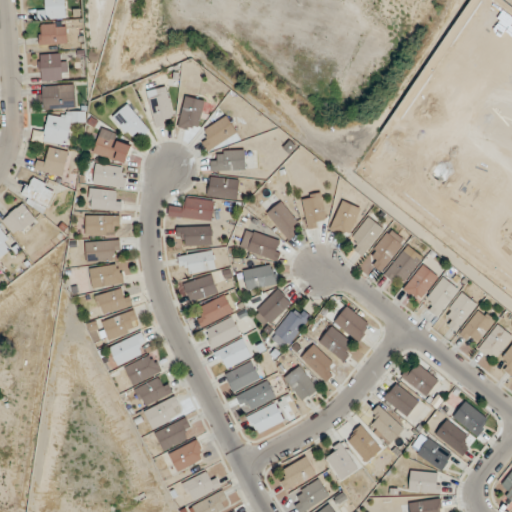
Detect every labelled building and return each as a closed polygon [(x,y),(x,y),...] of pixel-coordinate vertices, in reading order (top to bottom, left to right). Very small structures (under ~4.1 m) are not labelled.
[(37,20),(65,20),(64,0),(45,0),(46,9),(37,9),(37,20)] [(67,45),(66,24),(39,25),(40,45),(67,45)] [(65,55),(41,55),(41,80),(65,80),(65,55)] [(41,86),(41,108),(75,108),(75,86),(41,86)] [(176,121),(164,91),(146,98),(158,128),(176,121)] [(198,132),(204,100),(184,96),(178,128),(198,132)] [(133,142),(149,130),(128,102),(112,114),(133,142)] [(69,142),(68,123),(85,123),(84,112),(64,112),(64,116),(45,117),(46,142),(69,142)] [(238,131),(227,116),(198,136),(209,151),(238,131)] [(132,146),(116,140),(118,135),(101,128),(93,152),(126,163),(132,146)] [(45,159),(38,157),(35,169),(61,177),(68,153),(48,147),(45,159)] [(245,171),(245,151),(213,151),(213,171),(245,171)] [(127,168),(95,164),(93,184),(124,188),(127,168)] [(42,213),(56,191),(33,177),(19,199),(42,213)] [(238,180),(209,178),(208,198),(238,200),(238,180)] [(121,190),(90,190),(90,210),(121,211),(121,190)] [(301,197),(307,229),(327,225),(321,193),(301,197)] [(168,217),(212,221),(214,202),(184,199),(183,208),(169,206),(168,217)] [(300,232),(285,201),(268,210),(283,241),(300,232)] [(329,231),(347,238),(359,208),(342,201),(329,231)] [(2,221),(18,237),(36,220),(20,204),(2,221)] [(85,216),(85,236),(114,236),(114,227),(120,227),(120,216),(85,216)] [(362,255),(384,230),(369,216),(347,242),(362,255)] [(184,246),(211,246),(211,227),(175,227),(175,238),(184,238),(184,246)] [(0,257),(14,245),(0,228),(0,257)] [(404,240),(389,229),(366,261),(381,272),(404,240)] [(246,251),(276,260),(282,241),(252,232),(246,251)] [(86,241),(86,261),(120,261),(120,241),(86,241)] [(419,260),(403,249),(384,275),(400,287),(419,260)] [(182,274),(216,269),(213,251),(180,256),(182,274)] [(273,264),(243,271),(247,291),(277,284),(273,264)] [(438,277),(423,264),(402,289),(417,302),(438,277)] [(124,284),(122,265),(90,268),(92,287),(124,284)] [(218,292),(211,274),(183,284),(190,302),(218,292)] [(436,317),(458,290),(443,278),(421,305),(436,317)] [(132,307),(127,288),(96,296),(101,315),(132,307)] [(476,303),(461,293),(441,322),(457,333),(476,303)] [(204,313),(197,316),(201,326),(233,312),(225,295),(200,306),(204,313)] [(311,318),(297,306),(270,337),(283,349),(311,318)] [(370,325),(345,306),(333,323),(358,341),(370,325)] [(459,335),(475,346),(494,320),(479,309),(459,335)] [(99,322),(106,341),(140,329),(134,310),(99,322)] [(241,335),(233,317),(204,330),(213,349),(241,335)] [(511,337),(511,335),(498,325),(478,349),(493,361),(511,337)] [(318,342),(343,362),(356,346),(331,326),(318,342)] [(110,344),(116,363),(148,354),(142,335),(110,344)] [(250,359),(244,340),(216,349),(222,369),(250,359)] [(332,362),(313,344),(299,358),(325,382),(333,374),(327,368),(332,362)] [(510,376),(511,374),(511,346),(497,364),(510,376)] [(125,367),(134,386),(162,372),(153,353),(125,367)] [(235,392),(261,377),(251,360),(225,376),(235,392)] [(425,397),(438,381),(414,361),(401,377),(425,397)] [(318,390),(299,366),(284,378),(303,402),(318,390)] [(135,389),(143,406),(172,393),(164,376),(135,389)] [(246,402),(253,412),(275,395),(263,379),(237,399),(242,405),(246,402)] [(419,401),(395,383),(384,399),(407,417),(419,401)] [(153,429),(183,415),(175,397),(144,411),(153,429)] [(488,420),(465,401),(453,417),(476,436),(488,420)] [(256,435),(284,421),(275,403),(247,417),(256,435)] [(365,419),(390,444),(404,430),(379,406),(365,419)] [(155,433),(164,451),(195,435),(186,417),(155,433)] [(473,441),(446,419),(434,434),(461,455),(473,441)] [(366,462),(381,449),(360,426),(345,439),(366,462)] [(442,470),(452,453),(426,438),(417,455),(442,470)] [(177,472),(205,458),(197,440),(168,454),(177,472)] [(357,470),(342,444),(324,455),(340,480),(357,470)] [(287,492),(316,472),(305,456),(282,472),(285,478),(280,482),(287,492)] [(221,487),(212,469),(183,484),(192,501),(221,487)] [(409,492),(441,492),(441,472),(409,472),(409,492)] [(511,472),(497,487),(510,501),(511,499),(511,472)] [(303,511),(329,495),(319,479),(290,498),(299,511),(303,511)] [(191,507),(193,511),(224,511),(225,511),(221,503),(228,499),(223,489),(191,507)] [(409,502),(409,511),(441,511),(441,500),(409,502)] [(317,511),(335,511),(328,503),(317,511)]
